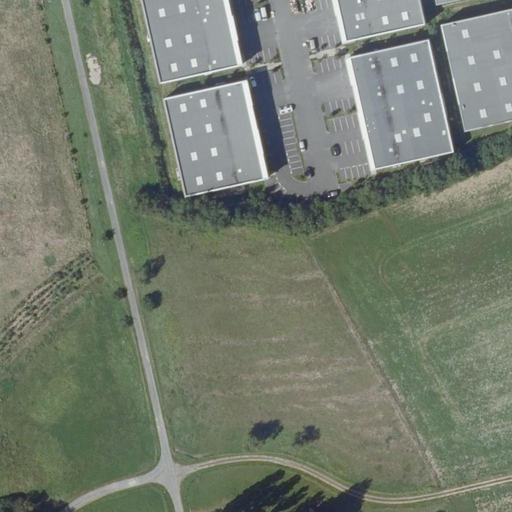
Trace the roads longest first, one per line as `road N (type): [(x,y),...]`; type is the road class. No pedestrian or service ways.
road 1 (unclassified): [(64,0),(177,511)]
road 2 (track): [(66,511),(88,495),(141,479),(257,456),(396,508),(511,487)]
